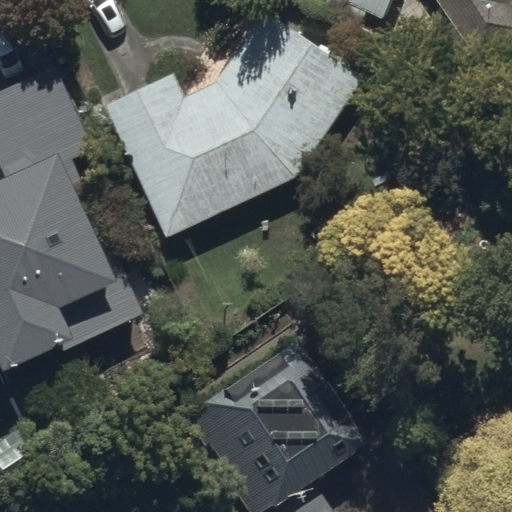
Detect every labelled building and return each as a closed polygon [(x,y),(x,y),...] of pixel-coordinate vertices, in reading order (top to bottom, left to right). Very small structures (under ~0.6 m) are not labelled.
[(397,0),(326,0),(327,0),(366,18),(371,8),(390,16),(397,0)] [(511,37),(511,0),(446,0),(485,56),(511,37)] [(217,73),(189,85),(197,103),(237,197),(299,171),(367,69),(265,1),(217,73)] [(0,364),(131,308),(70,165),(90,156),(48,57),(0,77),(0,364)] [(234,218),(186,105),(176,83),(92,119),(149,254),(234,218)] [(367,447),(288,331),(162,416),(228,511),(339,511),(317,480),(367,447)]
